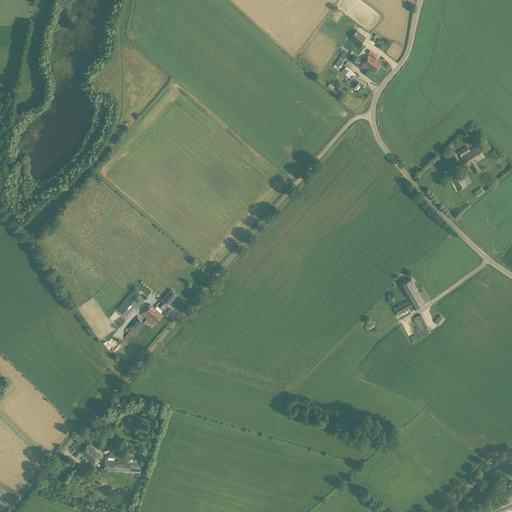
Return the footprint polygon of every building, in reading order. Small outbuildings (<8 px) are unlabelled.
[(350,38),(360,46),(366,37),(356,30),(350,38)] [(369,55),(363,64),(360,67),(365,70),(367,67),(375,72),(381,63),(375,58),(377,55),(369,50),(367,53),(369,55)] [(340,57),(334,64),(338,68),(344,61),(343,60),(348,54),(344,51),(339,57),(340,57)] [(360,78),(355,74),(356,74),(346,66),(341,72),(351,79),(355,82),(352,86),(356,89),(359,85),(363,87),(366,83),(360,78)] [(477,146),(470,150),(470,149),(468,149),(466,146),(458,151),(461,156),(467,167),(470,165),(475,173),(480,170),(476,162),(484,157),(477,146)] [(466,173),(463,176),(460,171),(449,177),(457,190),(467,184),(471,182),(466,173)] [(480,187),(474,193),(477,196),(483,191),(480,187)] [(400,285),(409,299),(394,308),(398,315),(408,309),(410,312),(414,309),(425,303),(429,301),(423,289),(419,291),(412,279),(400,285)] [(171,289),(161,300),(164,302),(167,298),(170,302),(177,294),(171,289)] [(136,309),(145,299),(136,291),(119,310),(126,316),(134,307),(136,309)] [(159,305),(165,310),(168,307),(162,301),(159,305)] [(141,314),(147,318),(149,316),(156,322),(162,315),(150,304),(141,314)] [(419,338),(430,332),(421,314),(413,318),(418,329),(416,330),(419,338)] [(445,319),(440,315),(434,321),(439,325),(445,319)] [(129,328),(131,330),(125,337),(128,340),(136,331),(137,332),(144,323),(138,318),(129,328)] [(368,331),(376,325),(372,321),(364,327),(368,331)] [(87,457),(94,449),(88,444),(81,452),(87,457)] [(94,449),(87,457),(93,463),(97,459),(99,461),(102,457),(100,455),(94,449)] [(105,460),(104,470),(140,473),(141,460),(133,459),(133,460),(131,459),(130,462),(117,460),(117,459),(108,458),(108,455),(106,455),(105,460)]
